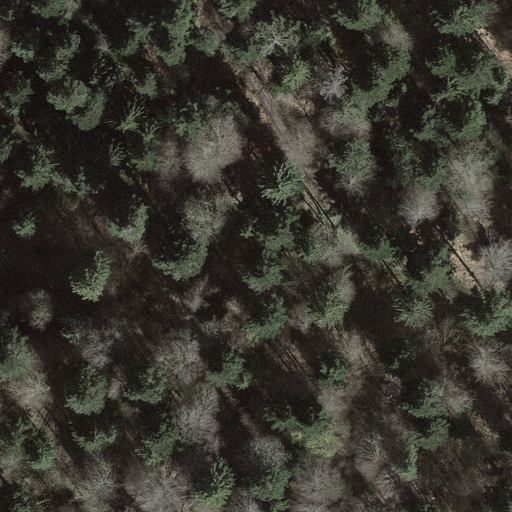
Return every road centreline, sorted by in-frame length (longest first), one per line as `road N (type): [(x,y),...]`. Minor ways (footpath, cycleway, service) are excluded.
road 1 (track): [(211,0),(199,126),(166,206),(0,465)]
road 2 (track): [(213,14),(358,248),(511,320)]
road 3 (track): [(358,248),(166,206)]
